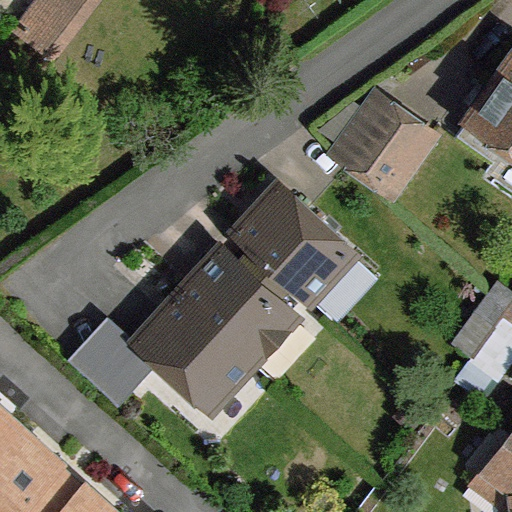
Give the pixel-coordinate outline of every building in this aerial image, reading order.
[(97,0),(34,0),(19,20),(59,51),(97,0)] [(511,61),(474,116),(511,144),(511,61)] [(382,87),(338,148),(353,159),(395,188),(438,127),(382,87)] [(282,182),(237,231),(255,247),(294,280),(314,298),(357,250),(312,209),(282,182)] [(242,262),(224,245),(180,291),(256,361),(299,313),(280,296),(242,262)] [(255,247),(242,262),(280,296),(294,280),(255,247)] [(511,304),(511,289),(501,281),(494,290),(486,301),(504,314),(511,306),(511,304)] [(256,361),(180,291),(137,338),(144,344),(159,358),(213,407),(256,361)] [(144,344),(137,338),(109,312),(70,355),(106,386),(144,344)] [(499,380),(511,362),(511,320),(504,314),(470,358),(499,380)] [(159,358),(144,344),(106,386),(121,400),(159,358)] [(0,430),(12,417),(0,406),(0,430)] [(35,437),(12,417),(0,430),(0,511),(12,511),(54,467),(35,451),(35,437)] [(511,439),(490,468),(511,484),(511,439)] [(61,511),(80,490),(89,482),(62,458),(54,467),(12,511),(61,511)] [(100,508),(80,490),(61,511),(117,511),(111,506),(100,508)]
